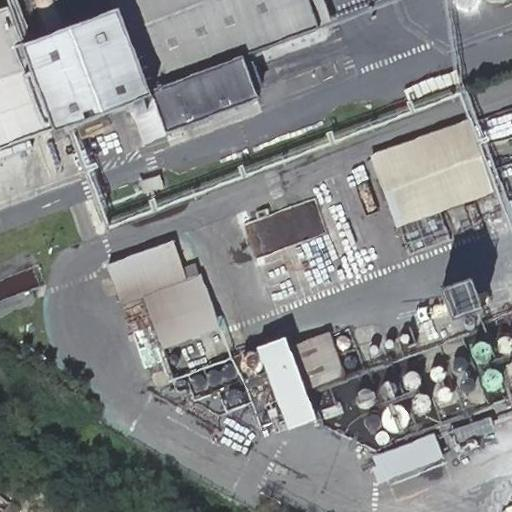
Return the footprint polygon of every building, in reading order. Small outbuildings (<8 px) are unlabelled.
[(10,6),(0,10),(0,147),(60,125),(63,130),(156,93),(169,130),(262,96),(244,54),(318,26),(308,0),(115,0),(120,11),(26,46),(10,6)] [(502,34),(475,44),(486,69),(511,60),(502,34)] [(465,123),(371,157),(397,228),(492,193),(465,123)] [(173,240),(109,264),(123,302),(143,295),(187,279),(173,240)] [(187,279),(143,295),(163,349),(221,328),(201,274),(187,279)] [(489,282),(446,297),(458,329),(500,314),(489,282)] [(343,297),(325,303),(330,317),(348,311),(343,297)] [(347,379),(330,335),(288,351),(305,395),(347,379)] [(504,345),(501,347),(499,349),(498,352),(498,355),(499,359),(501,361),(504,363),(507,364),(510,364),(511,362),(511,345),(510,344),(507,344),(504,345)] [(286,347),(259,357),(289,439),(316,429),(305,395),(288,351),(286,347)] [(484,352),(481,353),(478,354),(475,356),(474,359),(473,363),(474,366),(476,369),(478,371),(482,372),(485,372),(488,371),(491,369),(493,366),(494,363),(493,360),(492,357),(487,353),(484,352)] [(413,379),(410,379),(407,381),(405,383),(404,386),(404,390),(405,393),(407,395),(409,397),(412,398),(415,398),(418,397),(421,395),(423,392),(423,389),(423,386),(422,383),(419,381),(417,379),(413,379)] [(496,381),(493,380),(490,381),(487,383),(485,385),(484,388),(484,392),(485,395),(487,397),(489,399),(492,400),(496,400),(499,399),(501,396),(503,394),(503,390),(503,387),(501,384),(499,382),(496,381)] [(466,391),(463,391),(459,392),(457,394),(456,397),(455,400),(455,404),(457,406),(459,409),(462,410),(468,410),(473,405),(474,399),(473,396),(469,392),(466,391)] [(425,405),(421,405),(418,406),(416,408),(414,410),(413,413),(413,416),(414,419),(416,422),(419,424),(422,424),(425,424),(428,423),(430,420),(432,418),(432,414),(432,411),(430,408),(428,406),(425,405)] [(406,415),(402,412),(398,411),(393,412),(389,414),(385,417),(383,421),(383,426),(384,430),(386,434),(389,437),(393,439),(398,439),(402,438),(406,436),(409,432),(410,428),(410,423),(409,419),(406,415)] [(395,443),(391,444),(389,445),(386,447),(385,450),(385,453),(385,456),(389,461),(392,462),(399,461),(401,459),(404,454),(402,448),(400,445),(398,444),(395,443)] [(463,460),(414,477),(420,493),(469,477),(463,460)]
